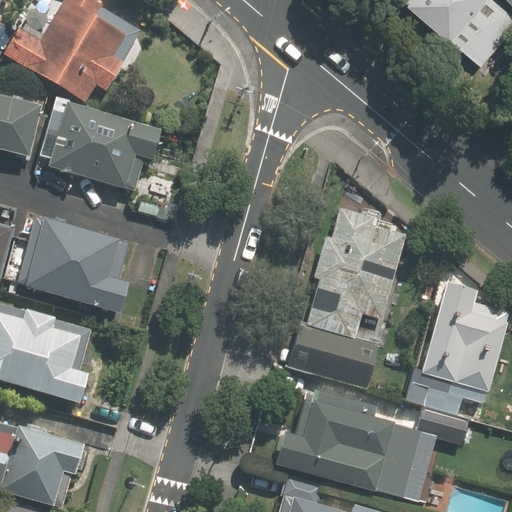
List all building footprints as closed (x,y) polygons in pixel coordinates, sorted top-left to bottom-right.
[(23,0),(0,37),(0,56),(78,104),(90,86),(94,88),(131,30),(121,23),(135,5),(128,0),(23,0)] [(479,65),(511,26),(511,23),(484,0),(401,0),(404,2),(402,5),(444,41),(447,38),(479,65)] [(33,107),(0,99),(0,152),(21,158),(33,107)] [(151,129),(54,102),(52,112),(43,110),(35,136),(45,139),(37,166),(127,191),(137,157),(143,159),(151,129)] [(180,170),(155,163),(146,193),(172,200),(180,170)] [(369,217),(334,207),(326,237),(321,235),(309,277),(313,277),(301,324),(295,322),(283,366),(362,388),(375,343),(350,336),(357,311),(376,317),(399,233),(367,224),(369,217)] [(124,243),(36,218),(35,220),(30,218),(12,282),(17,283),(16,286),(114,314),(123,282),(114,279),(124,243)] [(477,292),(446,283),(421,371),(414,369),(406,402),(460,417),(465,399),(484,404),(509,315),(473,304),(477,292)] [(0,382),(70,402),(78,373),(72,371),(83,329),(0,305),(0,382)] [(365,405),(305,387),(301,401),(294,399),(284,435),(271,431),(263,463),(363,491),(364,488),(392,497),(410,432),(381,424),(382,421),(362,416),(365,405)] [(77,446),(0,424),(0,490),(59,508),(77,446)] [(371,511),(372,511),(345,504),(342,511),(335,511),(310,504),(316,486),(280,475),(269,511),(371,511)]
